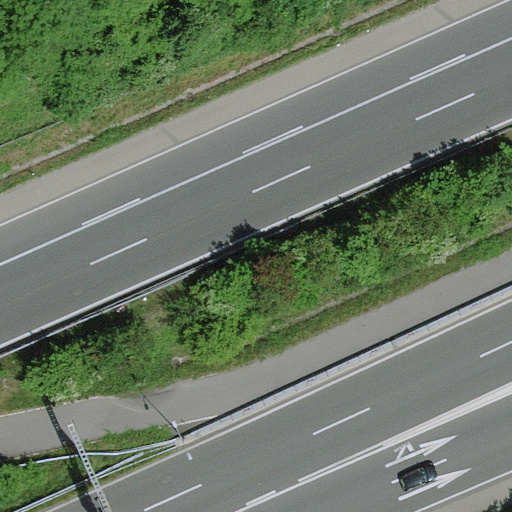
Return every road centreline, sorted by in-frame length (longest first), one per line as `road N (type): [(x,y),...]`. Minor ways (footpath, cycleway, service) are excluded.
road 1 (motorway): [(511,76),(0,303)]
road 2 (motorway): [(143,511),(511,342)]
road 3 (motorway): [(245,511),(511,406)]
